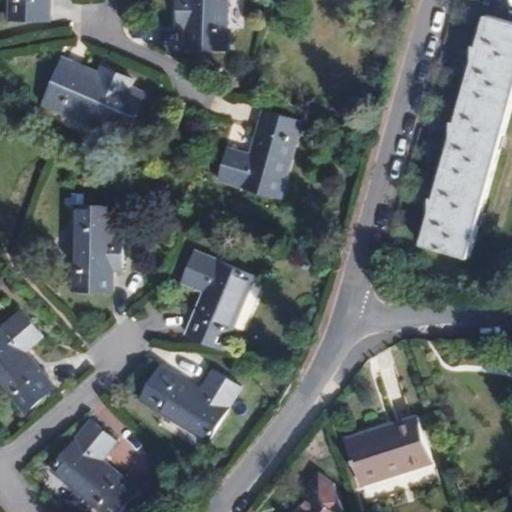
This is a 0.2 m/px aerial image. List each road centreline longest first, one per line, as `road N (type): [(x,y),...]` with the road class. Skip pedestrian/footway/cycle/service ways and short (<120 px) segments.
road 1 (residential): [(434,0),(360,266),(357,327)]
road 2 (residential): [(357,327),(212,511)]
road 3 (residential): [(0,470),(128,355)]
road 4 (residential): [(511,321),(389,318),(357,327)]
road 5 (residential): [(112,0),(111,42),(203,75)]
